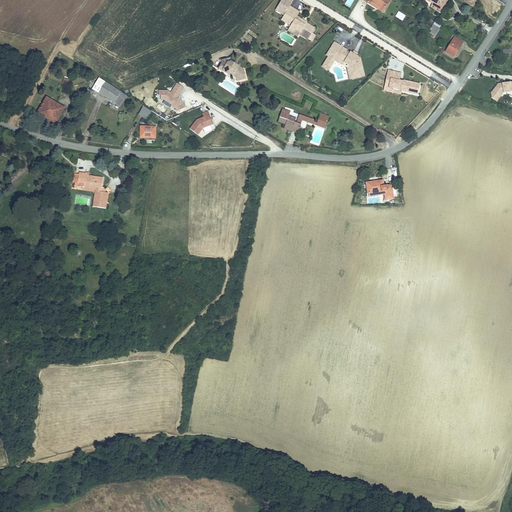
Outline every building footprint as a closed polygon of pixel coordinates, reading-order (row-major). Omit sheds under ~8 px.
[(390,0),(389,0),(363,0),(368,3),(369,0),(384,10),(390,0)] [(384,10),(369,0),(368,3),(383,12),(384,10)] [(446,0),(423,0),(422,2),(430,7),(432,3),(441,9),(446,0)] [(441,9),(432,3),(430,7),(439,12),(441,9)] [(305,25),(307,22),(300,19),(296,17),(299,12),(289,6),(284,15),(292,20),(289,25),(288,26),(290,27),(294,29),(293,31),(299,35),(300,34),(301,32),(304,35),(309,38),(315,28),(310,25),(309,28),(305,25)] [(402,21),(406,16),(398,11),(395,17),(402,21)] [(292,20),(284,15),(281,20),(289,25),(292,20)] [(435,36),(440,28),(435,25),(434,24),(431,28),(433,29),(432,30),(430,33),(435,36)] [(454,57),(463,42),(455,37),(446,52),(454,57)] [(353,54),(350,52),(349,54),(345,51),(346,51),(346,50),(334,43),(328,53),(330,54),(329,56),(328,57),(332,60),(334,57),(340,61),(341,58),(345,60),(344,62),(349,65),(347,68),(349,73),(351,79),(364,76),(360,58),(356,56),(355,55),(353,54)] [(332,60),(328,57),(324,63),(330,67),(334,61),(332,60)] [(349,65),(344,62),(345,60),(341,58),(340,61),(334,57),(332,60),(334,61),(335,60),(347,68),(349,65)] [(243,69),(238,66),(236,65),(235,65),(233,64),(233,63),(232,62),(231,62),(228,62),(227,59),(221,60),(222,63),(221,65),(225,68),(223,70),(224,71),(224,72),(226,74),(228,73),(234,76),(237,78),(237,81),(246,79),(243,69)] [(419,84),(403,80),(403,82),(399,81),(399,80),(401,73),(388,71),(385,84),(387,84),(386,89),(393,90),(393,88),(401,90),(417,94),(419,84)] [(507,84),(504,84),(504,83),(498,84),(491,93),(492,98),(497,102),(503,93),(511,92),(511,81),(507,82),(507,84)] [(121,93),(121,92),(105,82),(99,93),(114,103),(115,102),(121,93)] [(185,109),(178,94),(183,91),(180,84),(158,94),(161,101),(167,98),(175,114),(185,109)] [(400,94),(401,90),(393,88),(393,90),(386,89),(387,84),(385,84),(384,90),(400,94)] [(120,106),(126,96),(121,93),(115,102),(120,106)] [(39,112),(44,115),(45,113),(55,118),(62,107),(47,98),(39,112)] [(146,119),(151,111),(143,106),(139,114),(146,119)] [(55,124),(64,108),(62,107),(55,118),(45,113),(44,115),(42,117),(55,124)] [(295,122),(296,119),(289,116),(290,112),(283,109),(278,121),(286,124),(287,123),(288,123),(287,127),(299,131),(301,124),(300,124),(297,123),(295,122)] [(210,126),(214,124),(209,111),(202,113),(204,118),(191,124),(195,135),(204,131),(205,133),(212,130),(210,126)] [(313,120),(300,115),(297,123),(300,124),(302,120),(316,125),(317,122),(313,121),(313,120)] [(329,118),(320,115),(319,119),(325,121),(324,124),(326,125),(329,118)] [(325,121),(319,119),(317,122),(316,125),(324,128),(325,128),(326,125),(324,124),(325,121)] [(155,136),(156,127),(155,127),(150,127),(140,126),(140,138),(148,138),(148,136),(155,136)] [(74,178),(73,181),(75,182),(74,186),(77,187),(78,186),(78,183),(84,184),(84,187),(84,188),(97,190),(97,192),(95,191),(95,192),(93,207),(105,209),(108,193),(105,193),(106,188),(102,187),(103,178),(89,176),(86,175),(86,173),(79,172),(79,175),(78,179),(74,178)] [(365,182),(366,189),(367,189),(368,194),(368,197),(375,196),(375,193),(384,191),(383,186),(383,181),(375,182),(374,181),(365,182)] [(375,193),(375,196),(383,195),(383,193),(384,193),(386,192),(385,186),(383,186),(384,191),(375,193)] [(387,186),(385,186),(386,192),(384,193),(383,193),(383,195),(384,201),(388,200),(390,200),(390,199),(393,198),(391,186),(387,187),(387,186)]
